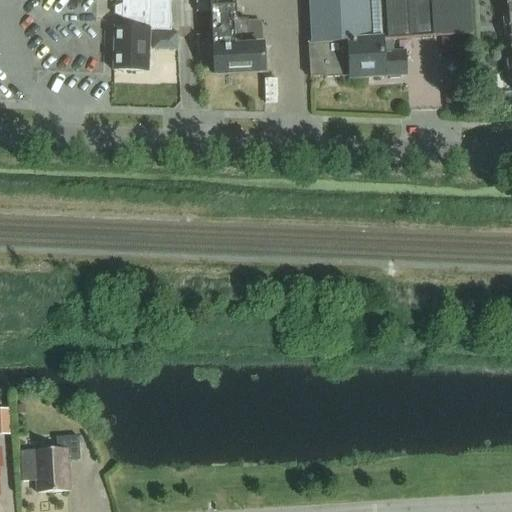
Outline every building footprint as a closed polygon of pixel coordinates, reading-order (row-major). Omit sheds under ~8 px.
[(117,0),(117,2),(123,2),(122,5),(117,7),(116,16),(122,19),(122,22),(116,22),(114,72),(145,73),(147,29),(171,30),(170,0),(117,0)] [(236,10),(235,0),(210,0),(211,11),(236,10)] [(309,0),(312,45),(393,42),(472,38),(469,0),(309,0)] [(236,20),(236,10),(211,11),(215,77),(264,74),(262,47),(262,46),(249,47),(248,20),(236,20)] [(312,45),(308,45),(310,79),(324,79),(324,80),(350,78),(350,81),(386,79),(386,78),(389,78),(389,80),(401,81),(400,77),(406,77),(404,52),(394,52),(393,42),(312,45)] [(473,109),(472,92),(446,93),(446,110),(473,109)] [(25,406),(15,407),(16,416),(26,416),(25,406)] [(0,436),(11,436),(10,410),(0,410),(0,436)] [(56,439),(57,451),(20,453),(22,484),(37,483),(38,495),(70,493),(68,463),(80,462),(78,438),(56,439)]
